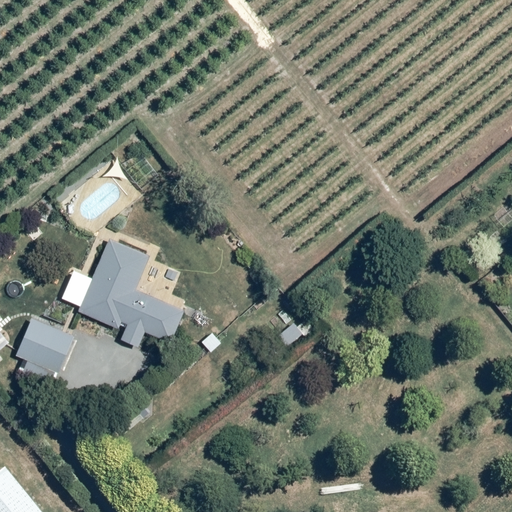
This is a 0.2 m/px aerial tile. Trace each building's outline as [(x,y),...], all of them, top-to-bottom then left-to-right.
[(511,201),(481,226),(498,248),(511,237),(511,201)] [(149,255),(108,237),(76,310),(123,330),(119,338),(137,346),(144,331),(169,342),(183,309),(135,288),(149,255)] [(73,335),(31,316),(14,353),(57,372),(73,335)] [(0,348),(10,340),(0,328),(0,348)] [(0,467),(0,511),(39,511),(2,466),(0,467)]
